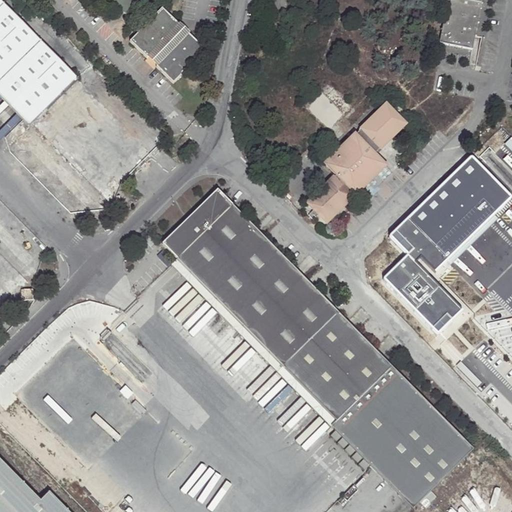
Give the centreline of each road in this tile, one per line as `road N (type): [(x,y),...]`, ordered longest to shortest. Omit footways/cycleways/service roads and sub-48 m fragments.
road 1 (unclassified): [(209,147),(511,441)]
road 2 (unclassified): [(93,267),(209,147)]
road 3 (unclassified): [(209,147),(241,0)]
road 4 (unclassified): [(0,173),(93,267)]
road 5 (unclassified): [(0,359),(93,267)]
